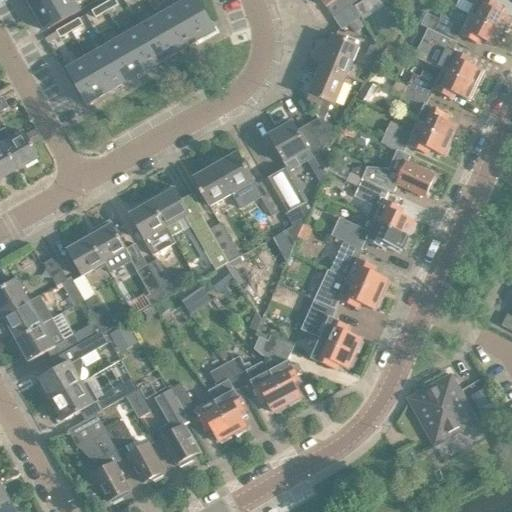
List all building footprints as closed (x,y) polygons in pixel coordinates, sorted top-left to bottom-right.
[(26,0),(33,11),(51,0),(26,0)] [(73,0),(51,0),(33,11),(44,30),(79,10),(73,0)] [(109,0),(102,4),(106,11),(117,5),(114,0),(109,0)] [(186,0),(174,7),(194,42),(214,31),(196,0),(186,0)] [(320,0),(325,7),(326,7),(332,17),(354,2),(357,0),(320,0)] [(500,13),(503,8),(487,0),(462,0),(474,6),(469,15),(503,32),(504,30),(506,31),(511,22),(509,20),(510,18),(500,13)] [(341,30),(362,15),(354,2),(332,17),(341,30)] [(106,11),(102,4),(91,11),(95,18),(106,11)] [(157,17),(177,52),(194,42),(174,7),(157,17)] [(502,35),(503,32),(469,15),(463,27),(440,16),(439,20),(426,14),(421,26),(428,29),(455,42),(459,34),(479,44),(481,39),(495,47),(497,44),(499,45),(504,36),(502,35)] [(177,52),(157,17),(139,27),(159,62),(177,52)] [(82,25),(78,18),(67,24),(71,31),(82,25)] [(67,24),(55,31),(59,38),(71,31),(67,24)] [(159,62),(139,27),(121,37),(141,72),(159,62)] [(414,57),(442,70),(476,87),(477,84),(479,85),(484,76),(482,74),(483,72),(469,65),(471,60),(451,50),(455,42),(428,29),(414,57)] [(358,46),(332,35),(320,65),(346,76),(358,46)] [(141,72),(121,37),(104,48),(124,83),(141,72)] [(124,83),(104,48),(86,58),(106,93),(124,83)] [(86,58),(66,69),(86,104),(106,93),(86,58)] [(346,76),(320,65),(308,95),(309,95),(307,101),(319,106),(322,100),(334,105),(346,76)] [(475,89),(476,87),(442,70),(437,80),(422,73),(420,77),(416,75),(410,89),(429,98),(433,90),(452,100),(454,95),(469,102),(470,99),(472,100),(477,90),(475,89)] [(410,89),(407,87),(398,106),(420,116),(416,126),(450,141),(451,139),(454,140),(458,130),(456,129),(457,126),(447,122),(449,116),(426,106),(429,98),(410,89)] [(318,118),(307,124),(322,150),(335,128),(318,118)] [(299,165),(294,157),(308,149),(313,158),(323,151),(322,150),(307,124),(297,130),(292,121),(268,135),(286,167),(265,180),(282,210),(292,227),(281,233),(291,250),(311,208),(289,171),(299,165)] [(449,144),(450,141),(416,126),(411,135),(389,125),(380,144),(397,151),(399,152),(403,143),(407,144),(406,146),(426,155),(429,150),(443,157),(445,154),(447,155),(451,145),(449,144)] [(0,146),(14,171),(35,158),(28,146),(39,139),(33,128),(22,135),(20,131),(8,138),(2,129),(0,129),(0,146)] [(0,178),(14,171),(0,146),(0,178)] [(409,157),(399,152),(397,151),(389,169),(366,168),(362,178),(349,172),(349,174),(378,187),(388,191),(392,193),(396,185),(425,197),(429,188),(431,189),(436,179),(433,178),(434,176),(406,163),(409,157)] [(215,166),(230,192),(252,179),(246,169),(247,168),(245,165),(244,165),(237,153),(215,166)] [(201,195),(202,194),(207,204),(230,192),(215,166),(193,178),(200,191),(198,191),(201,195)] [(378,187),(349,174),(345,181),(358,187),(354,197),(371,205),(366,217),(408,236),(409,234),(411,235),(415,224),(413,223),(414,221),(400,214),(402,209),(384,200),(388,191),(378,187)] [(271,217),(282,210),(265,180),(254,186),(271,217)] [(151,202),(166,228),(171,236),(182,230),(177,221),(189,215),(174,189),(173,189),(172,187),(170,186),(160,192),(159,194),(161,196),(151,202)] [(155,234),(166,228),(151,202),(129,215),(148,249),(159,243),(155,234)] [(202,217),(189,224),(215,270),(228,263),(209,230),(202,217)] [(339,241),(342,242),(360,250),(364,241),(384,250),(386,244),(388,246),(387,248),(398,253),(399,250),(401,251),(402,248),(404,249),(408,241),(406,240),(408,236),(366,217),(360,228),(347,222),(339,241)] [(220,223),(209,230),(228,263),(239,257),(220,223)] [(112,224),(89,237),(104,263),(125,251),(136,271),(149,295),(146,297),(151,306),(165,298),(146,265),(135,245),(126,250),(112,224)] [(89,237),(66,250),(81,276),(104,263),(89,237)] [(386,285),(388,280),(373,273),(376,268),(356,259),(360,250),(342,242),(329,272),(346,280),(381,295),(382,293),(384,294),(388,286),(386,285)] [(56,286),(67,280),(54,257),(43,263),(56,286)] [(165,298),(175,292),(157,259),(146,265),(165,298)] [(357,309),(360,304),(374,310),(375,308),(378,309),(382,298),(380,297),(381,295),(346,280),(329,272),(327,271),(314,300),(333,309),(337,300),(357,309)] [(0,312),(2,317),(28,302),(15,279),(0,287),(0,312)] [(197,281),(177,295),(187,309),(206,296),(197,281)] [(97,325),(108,319),(94,295),(84,301),(95,321),(97,325)] [(2,317),(15,339),(41,324),(41,325),(51,319),(52,319),(39,296),(28,302),(2,317)] [(325,327),(320,338),(355,354),(356,352),(358,353),(362,343),(360,342),(362,338),(347,332),(349,326),(329,317),(333,309),(314,300),(306,319),(325,327)] [(511,314),(511,316),(511,320),(508,328),(501,325),(501,326),(511,331),(511,314)] [(52,359),(67,351),(77,345),(101,332),(97,325),(95,321),(63,339),(51,319),(41,325),(41,324),(15,339),(28,362),(47,351),(52,359)] [(102,334),(101,332),(77,345),(67,351),(73,362),(109,342),(104,333),(102,334)] [(270,335),(267,341),(258,337),(268,342),(266,347),(290,355),(294,346),(270,335)] [(286,363),(290,355),(266,347),(268,342),(258,337),(253,349),(261,356),(281,365),(270,371),(269,372),(286,405),(288,403),(290,406),(299,400),(298,398),(300,397),(293,383),(298,380),(288,362),(286,363)] [(353,356),(355,354),(320,338),(311,359),(336,370),(338,365),(348,369),(349,366),(351,367),(356,357),(353,356)] [(228,356),(223,349),(218,353),(223,359),(228,356)] [(286,405),(269,372),(270,371),(261,362),(251,367),(248,362),(243,364),(239,356),(227,362),(240,387),(249,382),(259,401),(264,399),(272,412),(274,411),(275,413),(285,408),(284,406),(286,405)] [(47,396),(50,400),(81,382),(80,381),(84,380),(87,377),(87,373),(85,369),(81,367),(77,368),(75,371),(69,361),(38,379),(41,386),(38,388),(44,398),(47,396)] [(207,391),(213,401),(231,435),(234,433),(235,435),(244,430),(243,428),(246,427),(241,418),(246,415),(233,392),(241,387),(240,387),(227,362),(208,373),(216,386),(207,391)] [(477,422),(451,374),(407,399),(433,446),(477,422)] [(163,377),(140,386),(144,396),(167,387),(163,377)] [(126,397),(137,391),(131,379),(95,399),(101,410),(125,396),(126,397)] [(93,403),(81,382),(50,400),(61,421),(93,403)] [(217,442),(219,441),(221,443),(230,438),(229,436),(231,435),(213,401),(196,411),(194,407),(180,383),(172,388),(177,397),(175,398),(189,419),(196,416),(207,436),(212,433),(217,442)] [(190,460),(189,458),(197,453),(183,426),(189,423),(187,420),(189,419),(175,398),(177,397),(172,388),(154,397),(169,424),(158,430),(177,464),(179,463),(180,465),(190,460)] [(138,418),(149,412),(137,391),(126,397),(138,418)] [(123,422),(106,431),(96,414),(95,415),(116,452),(125,447),(129,454),(127,455),(142,483),(163,472),(148,444),(138,449),(123,422)] [(116,452),(95,415),(67,431),(77,449),(94,440),(104,458),(116,452)] [(494,439),(505,436),(502,424),(490,427),(494,439)] [(511,464),(511,463),(511,441),(501,448),(511,464)] [(113,462),(93,473),(108,501),(128,490),(113,462)] [(0,511),(12,511),(6,501),(0,504),(0,511)]
